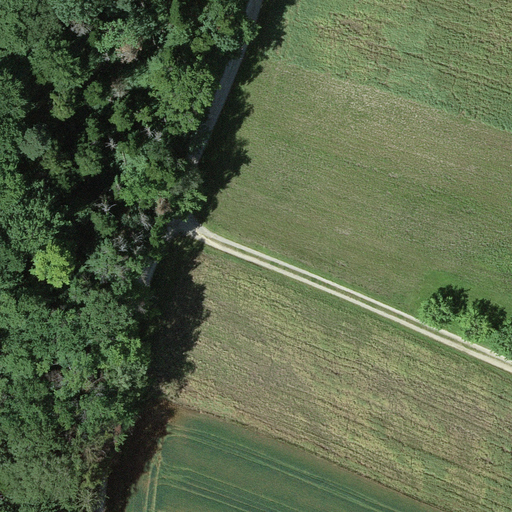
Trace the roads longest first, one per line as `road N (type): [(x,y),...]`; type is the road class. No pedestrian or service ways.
road 1 (track): [(171,218),(197,236),(511,366)]
road 2 (track): [(92,511),(108,397),(134,305),(171,218)]
road 3 (track): [(171,218),(253,0)]
